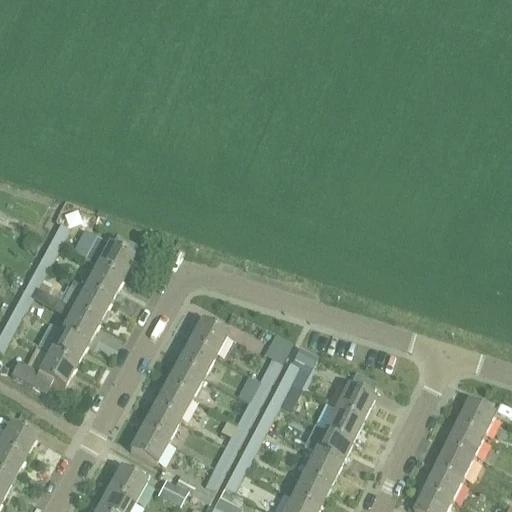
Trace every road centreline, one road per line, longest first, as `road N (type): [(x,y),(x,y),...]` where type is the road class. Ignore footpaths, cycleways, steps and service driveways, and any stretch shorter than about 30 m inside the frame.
road 1 (residential): [(59,511),(186,271),(449,353)]
road 2 (residential): [(376,511),(449,353)]
road 3 (track): [(365,0),(511,31)]
